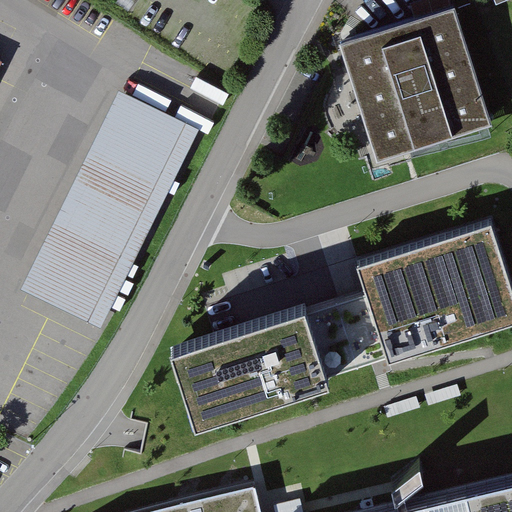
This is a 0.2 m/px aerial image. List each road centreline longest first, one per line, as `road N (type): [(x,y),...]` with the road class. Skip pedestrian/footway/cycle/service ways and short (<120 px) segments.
road 1 (residential): [(13,497),(30,510),(49,510),(511,358)]
road 2 (residential): [(13,497),(123,357),(197,213)]
road 3 (unclassified): [(197,213),(255,237),(282,234),(511,168)]
road 4 (residential): [(197,213),(308,0)]
